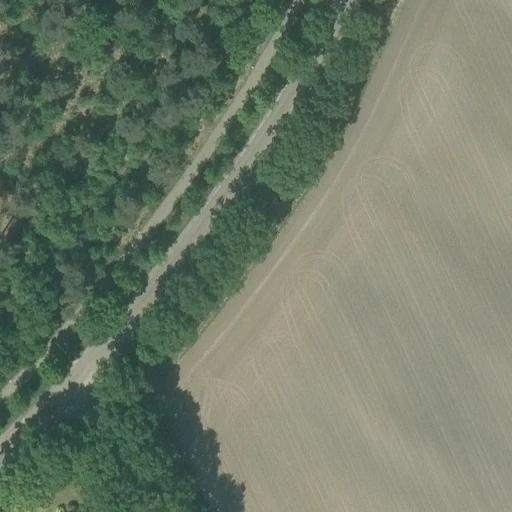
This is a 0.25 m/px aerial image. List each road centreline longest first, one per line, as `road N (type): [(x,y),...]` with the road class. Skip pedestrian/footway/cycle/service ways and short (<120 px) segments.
road 1 (tertiary): [(83,376),(226,220),(351,0)]
road 2 (unclassified): [(149,511),(83,376)]
